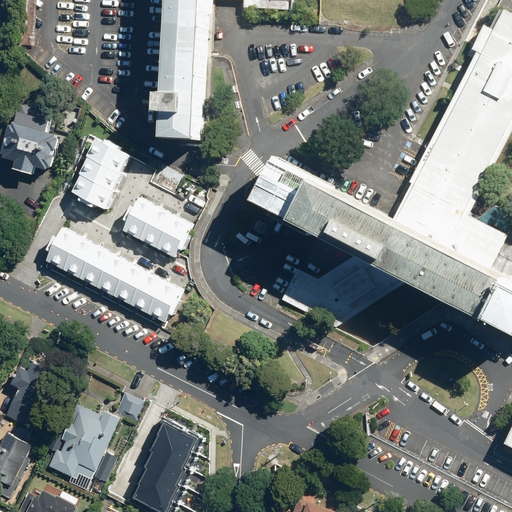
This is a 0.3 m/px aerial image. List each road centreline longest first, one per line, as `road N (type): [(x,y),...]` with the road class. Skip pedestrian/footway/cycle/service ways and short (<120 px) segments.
road 1 (residential): [(16,290),(249,410)]
road 2 (residential): [(249,410),(438,511)]
road 3 (unknown): [(143,0),(130,107),(124,113),(84,78)]
road 4 (residential): [(16,290),(54,216),(66,211),(110,233)]
road 5 (residential): [(110,233),(135,182),(194,209)]
